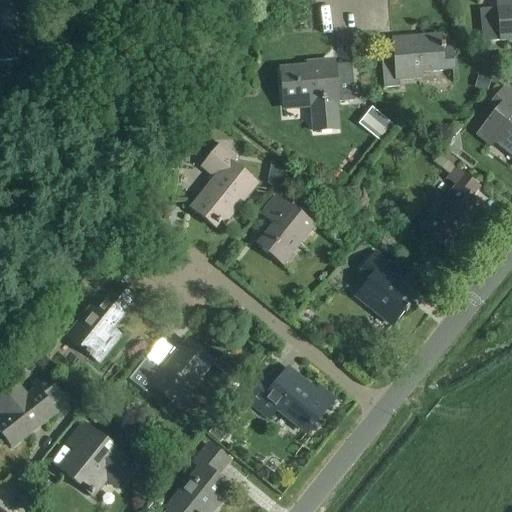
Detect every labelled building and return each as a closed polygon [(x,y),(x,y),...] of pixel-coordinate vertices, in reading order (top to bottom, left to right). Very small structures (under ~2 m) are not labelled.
[(0,0),(0,62),(18,61),(12,0),(0,0)] [(480,11),(483,44),(511,41),(511,0),(496,0),(498,9),(480,11)] [(414,80),(413,75),(452,71),(449,50),(440,51),(439,36),(392,40),(394,59),(380,61),(383,91),(398,89),(397,82),(414,80)] [(504,68),(501,56),(491,59),(495,71),(504,68)] [(282,105),(311,102),(314,133),(336,131),(333,100),(336,99),(333,64),(319,65),(319,69),(279,72),(282,105)] [(489,80),(480,77),(476,88),(486,91),(489,80)] [(477,137),(491,148),(496,142),(511,154),(511,94),(504,88),(491,104),(498,110),(477,137)] [(391,127),(371,112),(359,127),(379,142),(391,127)] [(191,210),(216,230),(221,224),(225,227),(257,187),(231,165),(236,158),(221,146),(202,169),(215,180),(191,210)] [(447,250),(481,207),(471,199),(479,189),(455,170),(454,169),(447,179),(448,180),(458,188),(423,231),(447,250)] [(261,216),(274,227),(257,247),(282,268),(314,228),(310,226),(315,220),(294,204),(290,209),(276,198),(261,216)] [(349,238),(335,226),(326,237),(340,249),(349,238)] [(364,267),(375,275),(357,298),(393,327),(405,313),(406,314),(410,310),(408,309),(413,303),(388,284),(397,273),(375,254),(364,267)] [(85,356),(90,360),(92,358),(98,364),(118,340),(109,333),(135,302),(111,282),(96,301),(98,303),(68,339),(87,354),(85,356)] [(129,381),(146,395),(152,387),(179,409),(213,366),(185,343),(160,374),(145,361),(129,381)] [(248,401),(271,420),(278,411),(307,434),(333,402),(320,391),(316,395),(288,372),(273,391),(263,383),(248,401)] [(0,399),(0,411),(4,417),(0,420),(0,432),(13,449),(57,415),(51,408),(63,398),(46,377),(33,386),(37,391),(27,398),(17,386),(0,399)] [(81,416),(95,427),(103,417),(89,405),(81,416)] [(119,457),(121,456),(84,425),(67,445),(82,457),(77,462),(75,461),(64,474),(92,497),(95,494),(92,492),(103,478),(116,489),(133,469),(119,457)] [(211,511),(230,490),(216,479),(229,463),(210,447),(196,465),(201,470),(166,511),(211,511)]
